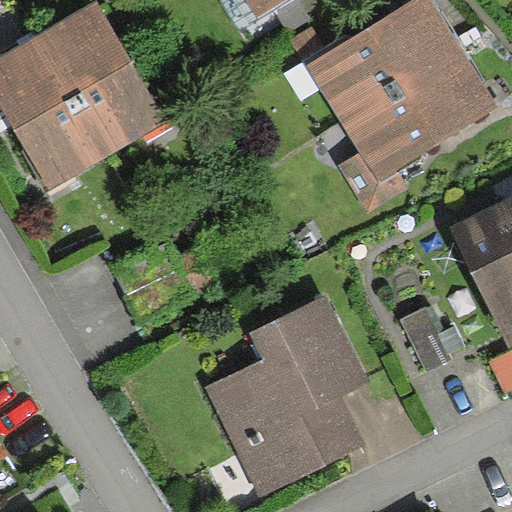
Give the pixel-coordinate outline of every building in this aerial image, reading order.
[(261,0),(234,0),(242,12),(261,0)] [(436,129),(477,104),(413,0),(399,0),(370,18),(291,67),(359,177),(436,129)] [(41,185),(158,120),(121,56),(92,5),(0,56),(0,112),(6,123),(41,185)] [(511,204),(500,211),(452,235),(511,354),(511,353),(511,204)] [(343,395),(372,380),(332,298),(255,335),(268,362),(207,391),(260,500),(368,448),(343,395)] [(427,311),(403,323),(428,373),(452,361),(427,311)] [(511,353),(511,354),(491,363),(506,396),(511,393),(511,353)]
